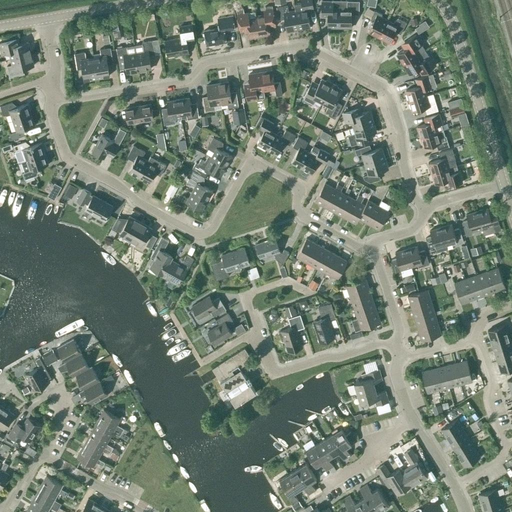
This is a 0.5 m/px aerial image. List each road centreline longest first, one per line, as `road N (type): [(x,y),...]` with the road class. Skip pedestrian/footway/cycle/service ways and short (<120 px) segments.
road 1 (unclassified): [(425,207),(413,199),(385,91),(303,45),(202,62),(186,80),(51,97)]
road 2 (residential): [(71,162),(201,234),(213,227),(243,172),(262,167),(295,185),(297,213),(371,249)]
road 3 (residential): [(394,343),(273,371),(246,297),(281,282),(305,292)]
road 4 (unclassified): [(436,0),(459,42),(503,183)]
road 5 (residential): [(152,511),(42,454)]
